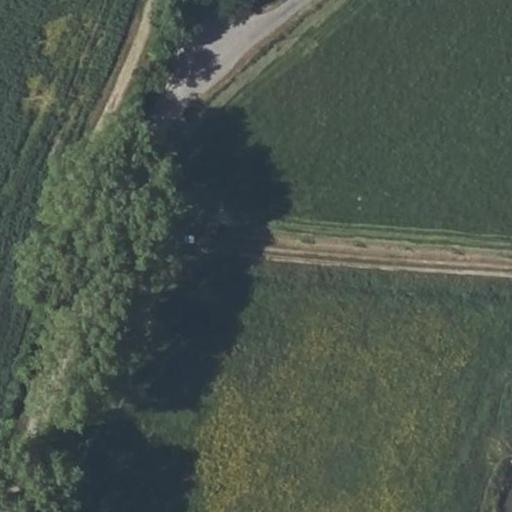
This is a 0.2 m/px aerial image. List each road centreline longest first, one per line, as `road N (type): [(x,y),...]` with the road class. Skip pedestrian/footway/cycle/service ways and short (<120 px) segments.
road 1 (unclassified): [(8,511),(103,229),(184,40)]
road 2 (track): [(511,274),(265,254),(103,229)]
road 3 (unclassified): [(184,40),(221,45),(258,31),(296,0)]
